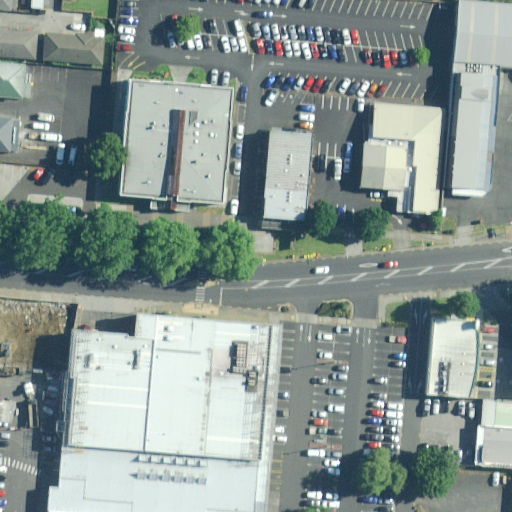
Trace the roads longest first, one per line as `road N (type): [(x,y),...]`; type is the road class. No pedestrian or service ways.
road 1 (secondary): [(0,263),(200,282),(420,271)]
road 2 (residential): [(402,511),(420,271)]
